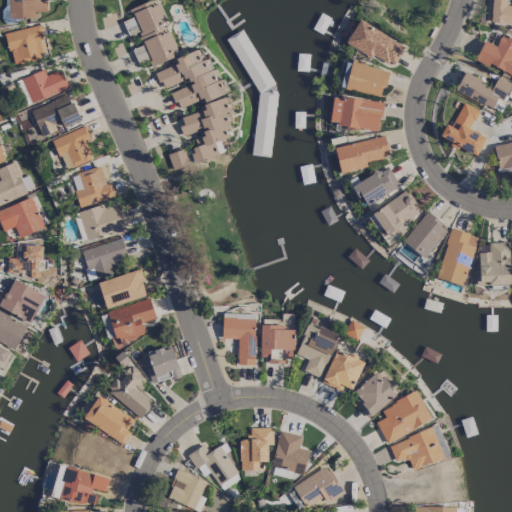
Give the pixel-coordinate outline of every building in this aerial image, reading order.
[(34,17),(34,11),(47,11),(46,0),(8,0),(9,18),(34,17)] [(132,49),(138,63),(149,59),(151,66),(177,56),(164,23),(167,22),(158,0),(153,0),(129,9),(132,17),(122,21),(128,35),(138,32),(143,45),(132,49)] [(491,0),(490,22),(511,23),(511,5),(506,5),(506,0),(491,0)] [(346,40),(390,68),(404,47),(360,19),(346,40)] [(5,32),(12,64),(42,57),(37,34),(42,33),(40,24),(5,32)] [(511,75),(511,58),(511,56),(511,38),(501,34),(496,46),(483,40),(475,58),(511,75)] [(156,71),(162,88),(188,78),(190,85),(171,91),(178,110),(223,93),(210,57),(202,60),(198,49),(175,58),(177,63),(156,71)] [(388,70),(351,60),(344,88),(381,98),(388,70)] [(20,78),(30,103),(68,87),(60,69),(45,75),(42,69),(20,78)] [(455,91),(499,111),(511,83),(497,76),(493,86),(463,73),(455,91)] [(41,136),(56,130),(56,128),(79,118),(68,93),(30,110),(41,136)] [(218,155),(215,142),(232,137),(228,123),(235,121),(228,96),(203,103),(205,110),(178,117),(184,136),(193,134),(197,149),(190,150),(193,162),(218,155)] [(382,101),(333,96),(329,124),(379,130),(382,101)] [(475,156),(485,137),(469,128),(479,110),(463,102),(450,126),(446,124),(439,137),(475,156)] [(52,138),(64,170),(91,160),(84,142),(91,140),(86,126),(52,138)] [(334,146),(340,173),(367,167),(366,161),(389,156),(384,135),(334,146)] [(511,141),(493,145),(499,171),(511,168),(511,141)] [(167,155),(173,170),(190,163),(184,147),(167,155)] [(0,204),(34,190),(28,174),(21,177),(14,161),(0,166),(0,204)] [(353,185),(366,206),(399,185),(387,165),(353,185)] [(79,207),(115,196),(111,182),(105,183),(100,166),(70,174),(79,207)] [(372,211),(387,237),(403,228),(401,224),(421,212),(408,190),(372,211)] [(14,226),(18,237),(43,227),(31,197),(0,208),(0,224),(2,231),(14,226)] [(82,241),(124,228),(117,203),(102,208),(101,205),(73,213),(82,241)] [(447,229),(425,211),(402,240),(424,258),(447,229)] [(435,277),(462,285),(477,236),(450,228),(435,277)] [(81,251),(87,270),(94,268),(97,276),(112,271),(109,263),(127,257),(121,238),(81,251)] [(53,279),(53,267),(42,267),(43,246),(16,244),(15,258),(8,258),(7,272),(15,272),(15,277),(53,279)] [(105,308),(147,295),(138,269),(97,282),(105,308)] [(0,307),(30,323),(44,295),(14,278),(6,294),(0,290),(0,307)] [(118,343),(146,335),(142,322),(155,318),(149,298),(108,310),(118,343)] [(0,341),(15,349),(27,324),(0,311),(0,341)] [(221,338),(237,338),(237,364),(254,365),(255,318),(222,318),(221,338)] [(363,326),(351,319),(344,332),(356,339),(363,326)] [(320,378),(338,334),(308,321),(295,354),(307,359),(303,370),(320,378)] [(259,357),(268,357),(268,361),(293,362),(294,329),(284,329),(284,325),(260,324),(259,357)] [(180,375),(171,345),(147,353),(152,372),(148,373),(151,383),(180,375)] [(352,389),(364,361),(336,349),(321,382),(339,390),(341,385),(352,389)] [(140,417),(153,401),(138,390),(147,379),(129,364),(108,391),(140,417)] [(397,393),(376,370),(352,392),(372,415),(397,393)] [(375,422),(386,443),(431,420),(415,390),(380,409),(385,417),(375,422)] [(83,419),(123,443),(130,431),(127,429),(134,418),(97,395),(83,419)] [(267,461),(267,444),(272,444),(272,427),(248,427),(248,440),(239,440),(239,470),(259,470),(259,461),(267,461)] [(394,461),(407,457),(411,469),(442,460),(432,429),(388,443),(394,461)] [(217,484),(236,473),(220,445),(207,452),(203,445),(187,454),(201,477),(210,472),(217,484)] [(103,493),(108,478),(66,465),(57,496),(92,507),(97,491),(103,493)] [(292,484),(304,507),(323,498),(325,503),(343,494),(328,465),(292,484)] [(165,497),(198,511),(205,497),(200,494),(206,481),(178,468),(165,497)]
